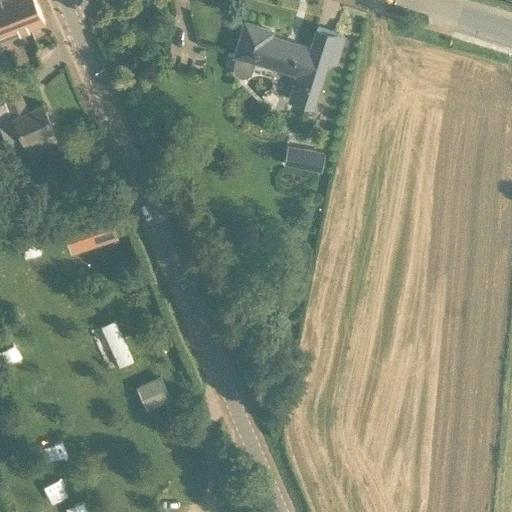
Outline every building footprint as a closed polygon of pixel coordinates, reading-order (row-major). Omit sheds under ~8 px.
[(0,0),(0,38),(44,20),(36,0),(0,0)] [(298,74),(290,100),(313,107),(318,89),(317,88),(326,60),(335,63),(343,35),(317,27),(310,49),(270,37),(271,31),(245,23),(235,55),(236,55),(233,64),(233,68),(234,72),(235,74),(238,76),(240,77),(243,78),(246,77),(249,75),(252,71),(254,61),(298,74)] [(30,106),(44,101),(39,88),(25,93),(30,106)] [(34,142),(38,149),(56,141),(51,130),(53,129),(42,104),(27,111),(20,95),(0,103),(0,127),(10,152),(34,142)] [(299,147),(295,168),(316,172),(319,151),(299,147)] [(72,227),(79,247),(116,235),(109,214),(72,227)] [(131,360),(113,319),(99,325),(117,366),(131,360)] [(168,398),(159,378),(141,386),(150,406),(168,398)] [(69,468),(52,472),(55,488),(73,484),(69,468)]
